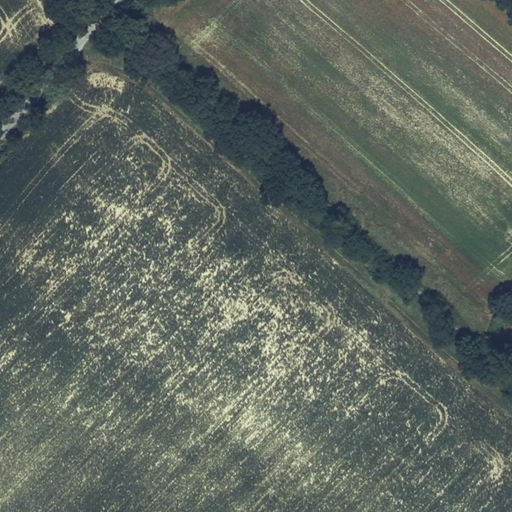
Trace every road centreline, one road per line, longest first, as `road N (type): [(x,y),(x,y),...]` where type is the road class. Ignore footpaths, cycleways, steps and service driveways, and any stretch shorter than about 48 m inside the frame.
road 1 (track): [(72,49),(150,83),(511,409)]
road 2 (unclassified): [(119,0),(0,132)]
